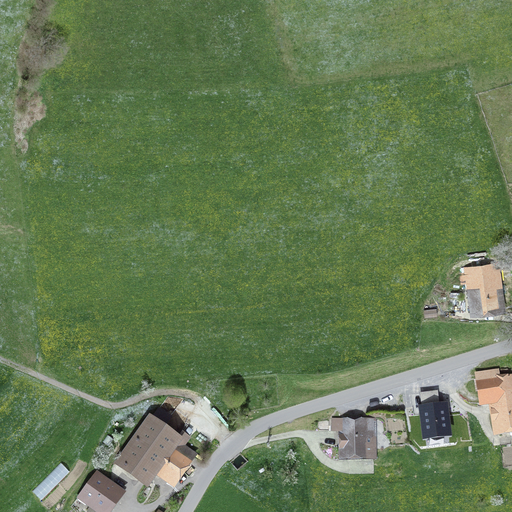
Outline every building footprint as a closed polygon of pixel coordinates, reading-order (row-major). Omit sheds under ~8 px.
[(469,269),(478,317),(510,311),(501,263),(469,269)] [(429,311),(430,319),(442,318),(442,310),(429,311)] [(481,373),(486,407),(496,406),(501,436),(511,434),(511,373),(503,375),(502,369),(481,373)] [(433,402),(438,430),(461,426),(455,398),(433,402)] [(192,438),(156,413),(121,463),(156,487),(164,475),(182,487),(199,463),(183,451),(192,438)] [(343,419),(344,461),(382,460),(380,418),(343,419)] [(62,461),(33,489),(41,498),(70,470),(62,461)] [(84,495),(106,511),(118,511),(133,492),(103,470),(84,495)]
